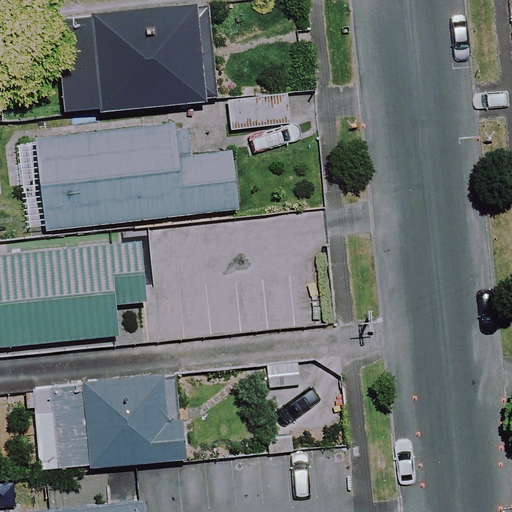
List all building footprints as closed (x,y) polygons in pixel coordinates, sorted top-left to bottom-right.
[(218,97),(207,5),(54,22),(64,115),(218,97)] [(281,93),(222,102),(226,132),(285,123),(281,93)] [(242,209),(234,152),(181,159),(176,116),(35,134),(48,235),(242,209)] [(151,300),(144,240),(0,255),(0,346),(121,334),(118,304),(151,300)] [(187,462),(185,419),(171,419),(169,377),(32,384),(36,470),(187,462)] [(144,511),(143,500),(20,511),(144,511)]
